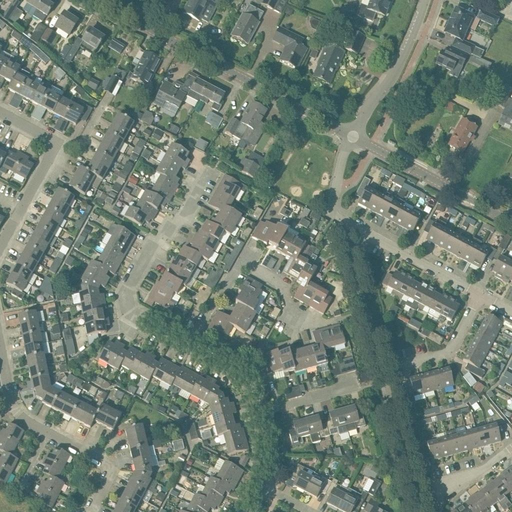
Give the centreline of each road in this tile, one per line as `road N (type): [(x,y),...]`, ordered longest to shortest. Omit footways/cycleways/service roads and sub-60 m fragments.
road 1 (tertiary): [(351,135),(94,0)]
road 2 (residential): [(479,295),(333,212),(351,135)]
road 3 (residential): [(190,342),(215,296),(248,269),(281,286),(287,313),(300,324),(363,312)]
road 4 (residential): [(190,342),(137,314),(126,293),(210,170)]
road 5 (residential): [(88,511),(107,468),(15,411),(0,347)]
road 6 (tertiary): [(511,221),(351,135)]
road 7 (residential): [(0,247),(51,154),(46,139),(0,113)]
road 8 (unclassified): [(351,135),(392,77),(424,0)]
road 9 (residential): [(261,413),(381,377)]
